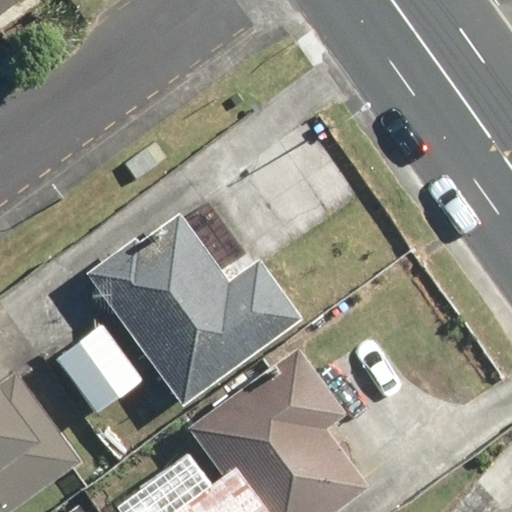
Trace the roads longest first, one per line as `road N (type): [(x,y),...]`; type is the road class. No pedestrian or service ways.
road 1 (residential): [(0,143),(200,0)]
road 2 (secondary): [(391,0),(511,167)]
